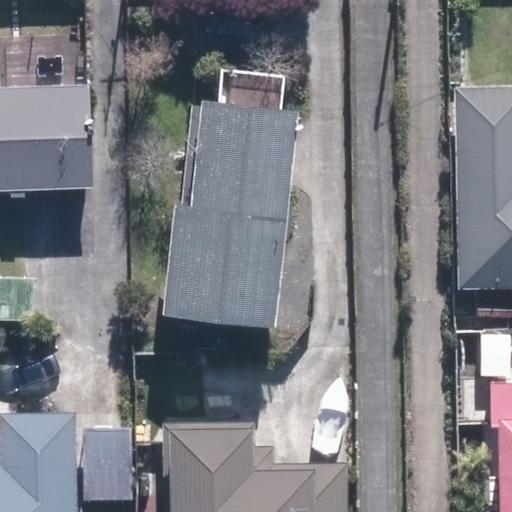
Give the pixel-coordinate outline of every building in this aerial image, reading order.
[(0,86),(0,179),(104,176),(101,83),(0,86)] [(511,87),(456,89),(461,286),(511,284),(511,87)] [(280,320),(298,118),(190,108),(172,311),(280,320)] [(173,414),(174,511),(351,511),(351,455),(265,456),(265,413),(173,414)] [(0,473),(0,511),(78,511),(77,419),(4,421),(5,473),(0,473)] [(143,419),(85,419),(84,491),(142,492),(143,419)]
